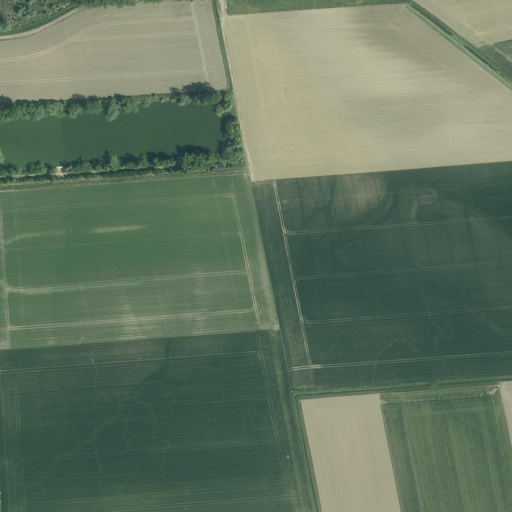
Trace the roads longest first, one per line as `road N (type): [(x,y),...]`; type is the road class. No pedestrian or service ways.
road 1 (track): [(176,167),(0,177)]
road 2 (track): [(218,0),(249,164)]
